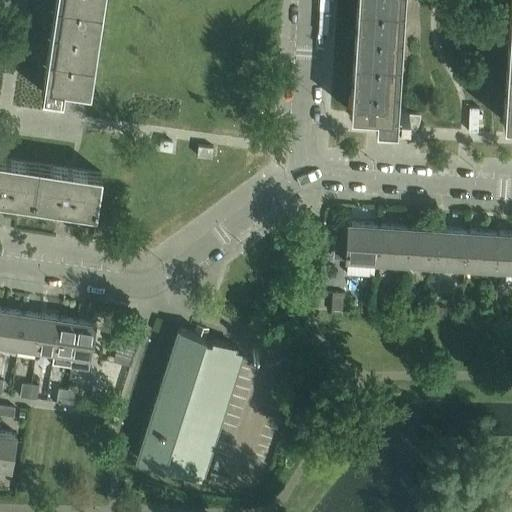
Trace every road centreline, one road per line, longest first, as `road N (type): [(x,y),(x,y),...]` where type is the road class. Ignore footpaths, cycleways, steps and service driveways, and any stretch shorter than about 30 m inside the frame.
road 1 (residential): [(301,173),(165,274),(133,283),(0,266)]
road 2 (residential): [(511,191),(301,173)]
road 3 (residential): [(301,173),(311,0)]
